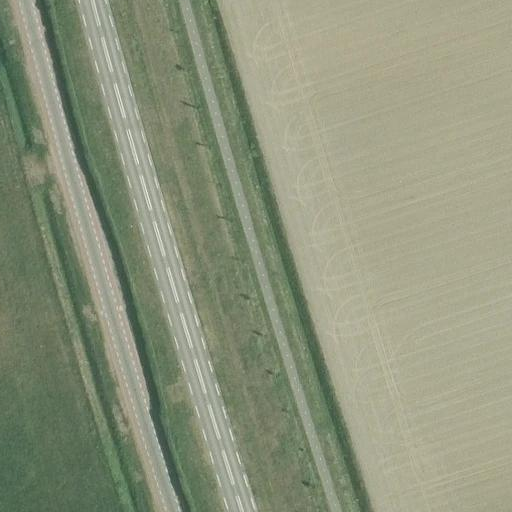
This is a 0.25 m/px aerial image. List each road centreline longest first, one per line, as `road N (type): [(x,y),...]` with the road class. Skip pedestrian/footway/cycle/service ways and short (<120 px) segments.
road 1 (secondary): [(94,0),(249,511)]
road 2 (tertiary): [(171,511),(25,0)]
